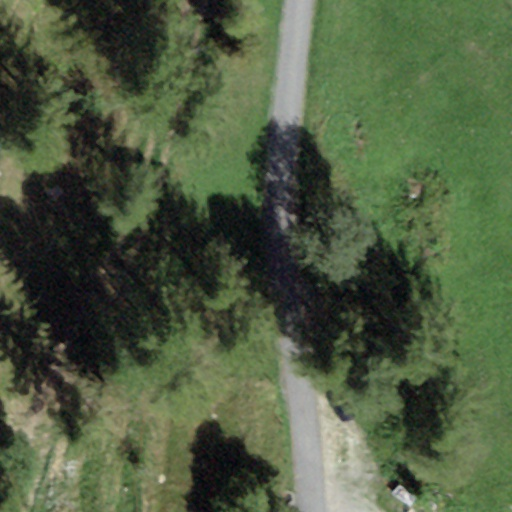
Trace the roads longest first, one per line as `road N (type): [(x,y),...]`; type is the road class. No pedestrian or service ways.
road 1 (track): [(24,511),(146,201),(191,0)]
road 2 (unclassified): [(298,0),(282,233),(314,511)]
